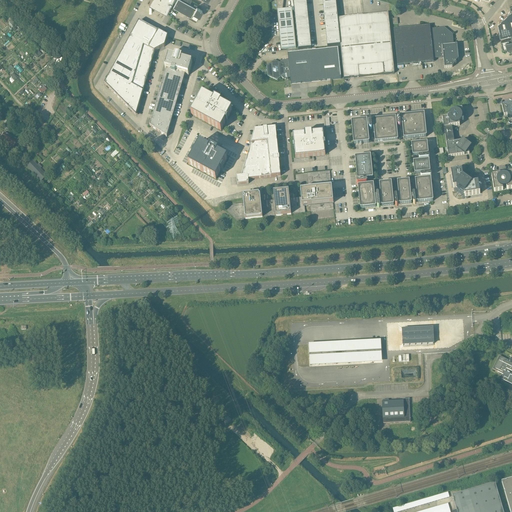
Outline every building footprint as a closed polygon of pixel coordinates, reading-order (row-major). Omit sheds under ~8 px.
[(166,13),(173,0),(150,0),(149,4),(166,13)] [(199,17),(203,10),(196,7),(196,8),(181,0),(176,0),(173,7),(190,17),(189,18),(195,21),(198,16),(199,17)] [(276,0),(281,49),(296,48),(292,9),(283,10),(283,0),(276,0)] [(511,10),(498,23),(501,37),(511,33),(511,4),(510,5),(511,10)] [(388,14),(338,19),(344,79),(394,74),(388,14)] [(136,116),(137,113),(147,80),(155,52),(165,47),(168,37),(139,21),(105,84),(136,116)] [(430,26),(394,30),(397,66),(434,62),(433,59),(444,58),(445,68),(452,68),(459,60),(457,45),(453,45),(452,35),(444,28),(430,30),(430,26)] [(511,50),(511,51),(511,49),(511,35),(510,36),(511,39),(501,41),(503,50),(510,48),(510,50),(511,50)] [(275,61),(267,66),(268,76),(277,80),(282,77),(283,79),(290,78),(291,84),(341,79),(338,49),(288,54),(288,60),(281,61),(280,63),(275,61)] [(182,58),(178,57),(176,56),(175,58),(168,56),(169,57),(165,69),(166,69),(150,126),(167,137),(185,75),(189,76),(192,63),(193,64),(193,63),(182,60),(182,58)] [(221,131),(226,122),(227,123),(228,119),(232,111),(232,110),(221,104),(222,102),(215,99),(214,100),(202,94),(202,95),(198,103),(197,102),(195,106),(196,106),(191,115),(221,131)] [(511,102),(502,105),(504,116),(507,115),(508,118),(511,118),(511,102)] [(450,116),(442,118),(445,133),(453,132),(452,127),(460,126),(459,123),(461,120),(464,120),(462,109),(452,111),(452,114),(450,116)] [(399,126),(399,125),(401,125),(402,140),(426,137),(424,115),(398,117),(397,117),(397,116),(396,117),(396,118),(371,120),(371,119),(370,119),(369,119),(369,120),(352,122),(354,144),(369,143),(368,128),(369,128),(370,129),(370,130),(371,130),(372,130),(372,129),(372,128),(374,128),(376,142),(396,140),(394,126),(396,125),(396,126),(397,127),(398,127),(399,127),(399,126)] [(255,131),(254,136),(242,176),(236,177),(237,185),(249,184),(248,180),(281,176),(279,161),(280,161),(279,157),(276,129),(267,130),(267,129),(263,130),(255,131)] [(5,144),(13,148),(17,141),(20,135),(12,131),(8,137),(5,144)] [(304,133),(304,135),(293,136),(294,145),(293,145),(294,149),(295,149),(296,158),(325,155),(325,146),(325,142),(324,142),(323,133),(312,134),(312,132),(304,133)] [(445,133),(449,157),(469,154),(469,151),(472,147),(468,144),(467,140),(457,142),(455,132),(453,132),(445,133)] [(193,156),(188,165),(216,179),(221,171),(222,171),(224,168),(223,167),(227,159),(227,158),(218,153),(218,151),(210,147),(210,149),(200,143),(198,147),(195,152),(194,152),(192,155),(193,156)] [(420,160),(429,160),(429,159),(430,159),(430,158),(430,157),(429,157),(428,157),(427,143),(412,145),(413,157),(421,156),(421,158),(420,158),(419,158),(419,159),(419,160),(420,160)] [(373,179),(371,156),(355,158),(358,182),(357,182),(357,183),(357,184),(358,185),(366,184),(367,184),(367,183),(368,183),(368,182),(367,182),(367,181),(366,181),(365,179),(373,179)] [(40,169),(42,168),(38,164),(37,166),(30,158),(24,164),(38,179),(44,173),(40,169)] [(422,178),(431,177),(432,176),(431,176),(431,175),(430,175),(429,161),(414,163),(415,174),(422,174),(423,175),(422,176),(421,176),(421,177),(421,178),(422,178)] [(480,194),(479,189),(478,183),(471,184),(463,178),(462,171),(451,173),(453,188),(458,187),(464,192),(465,196),(480,194)] [(511,188),(511,172),(505,174),(505,175),(501,176),(501,174),(492,176),(494,192),(503,190),(503,189),(504,189),(505,189),(506,188),(507,188),(507,189),(511,188)] [(413,195),(413,204),(414,204),(415,204),(416,204),(416,203),(433,202),(431,179),(416,181),(417,195),(415,196),(415,195),(415,194),(414,194),(413,194),(413,195)] [(395,197),(395,205),(396,206),(397,206),(398,206),(398,205),(412,204),(409,181),(398,183),(399,197),(397,197),(397,196),(396,196),(395,196),(395,197)] [(358,187),(361,209),(378,207),(378,208),(379,208),(380,208),(380,207),(394,206),(391,183),(380,184),(381,196),(379,196),(379,195),(379,194),(378,194),(377,194),(377,195),(376,195),(376,196),(375,196),(373,185),(358,187)] [(303,191),(302,191),(303,197),(304,206),(333,203),(332,188),(306,191),(306,190),(305,190),(304,190),(303,190),(303,191)] [(275,193),(275,194),(274,194),(276,216),(291,215),(289,193),(288,193),(288,191),(275,193)] [(243,197),(246,219),(263,218),(260,195),(259,196),(259,194),(244,196),(244,197),(243,197)] [(237,218),(237,207),(242,207),(242,205),(228,205),(229,214),(233,213),(233,218),(237,218)] [(433,327),(401,329),(402,346),(433,344),(433,327)] [(377,341),(358,342),(360,364),(378,363),(377,341)] [(360,364),(358,342),(309,344),(310,367),(360,364)] [(499,356),(493,370),(504,375),(502,378),(511,383),(511,364),(508,362),(508,361),(499,356)] [(389,400),(382,401),(383,424),(410,422),(409,399),(403,399),(403,402),(389,403),(389,400)] [(229,418),(222,411),(217,415),(224,422),(229,418)] [(511,511),(511,478),(502,482),(509,511),(511,511)] [(503,511),(495,483),(452,496),(457,511),(503,511)]
